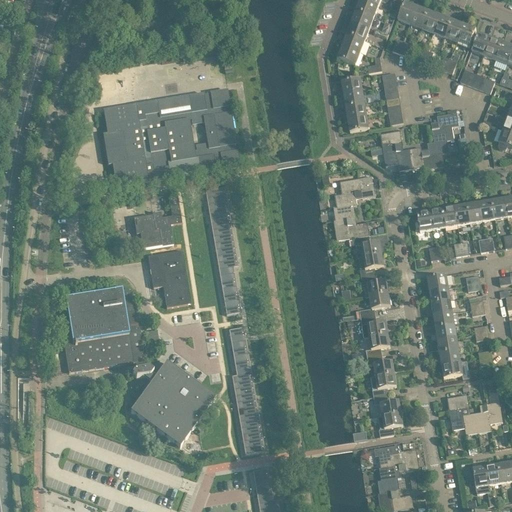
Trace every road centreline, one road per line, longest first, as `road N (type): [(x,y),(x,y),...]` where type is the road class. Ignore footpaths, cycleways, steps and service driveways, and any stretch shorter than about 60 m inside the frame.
road 1 (residential): [(442,511),(392,201),(401,191),(511,174)]
road 2 (secondary): [(0,294),(22,121)]
road 3 (secondary): [(22,121),(67,0)]
road 4 (secondary): [(47,0),(22,121)]
